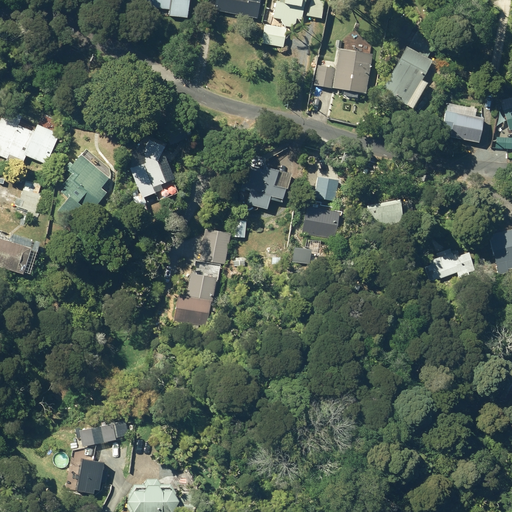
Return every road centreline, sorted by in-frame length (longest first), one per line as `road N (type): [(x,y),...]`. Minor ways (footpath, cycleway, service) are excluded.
road 1 (residential): [(511,169),(448,164),(251,114)]
road 2 (residential): [(251,114),(48,13)]
road 3 (unclassified): [(251,114),(203,160),(188,229),(164,272)]
